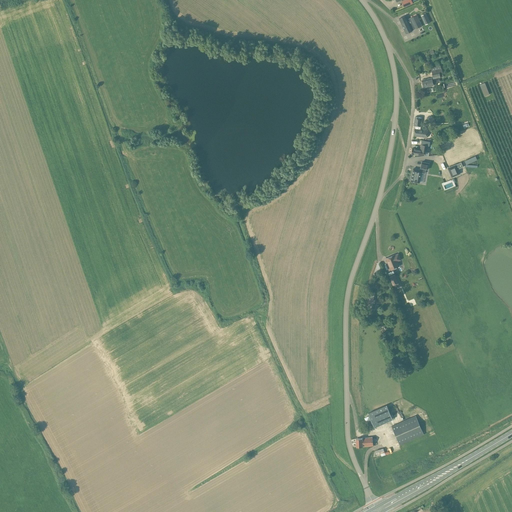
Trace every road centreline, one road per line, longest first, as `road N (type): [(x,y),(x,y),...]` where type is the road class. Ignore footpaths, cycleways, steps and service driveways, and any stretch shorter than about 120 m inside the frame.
road 1 (unclassified): [(377,511),(347,432),(345,330),(349,286),(379,196)]
road 2 (residential): [(379,196),(403,173),(413,101),(411,79),(387,45)]
road 3 (track): [(395,116),(362,188),(380,100)]
road 4 (primary): [(377,511),(511,432)]
road 5 (unclassified): [(379,196),(396,106),(387,45)]
